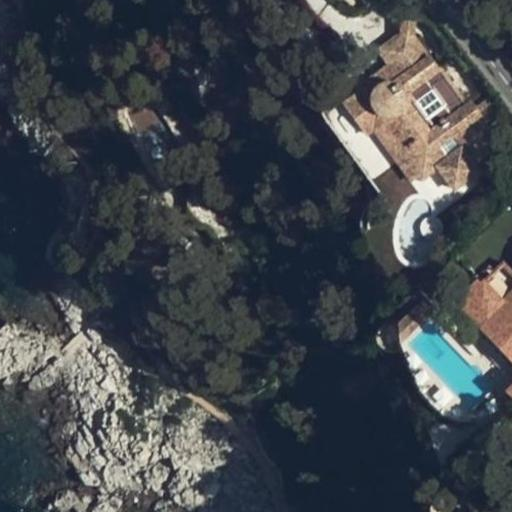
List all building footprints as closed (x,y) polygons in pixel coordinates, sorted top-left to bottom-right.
[(406,29),(378,49),(389,65),(375,74),(379,80),(345,104),(367,134),(374,130),(415,185),(439,169),(453,189),(478,170),(474,163),(501,142),(483,117),(468,125),(459,111),(429,134),(407,105),(407,91),(437,70),(406,29)] [(464,107),(437,70),(407,91),(407,105),(429,134),(459,111),(464,107)] [(208,184),(207,191),(200,195),(203,203),(200,210),(200,217),(203,222),(208,227),(223,234),(229,243),(230,256),(231,261),(235,265),(246,268),(252,265),(261,259),(241,220),(236,220),(235,215),(231,210),(225,206),(222,202),(227,200),(226,193),(224,190),(217,185),(208,184)] [(511,393),(511,291),(503,300),(483,281),(459,304),(511,360),(511,382),(506,388),(511,393)] [(395,326),(400,343),(429,316),(418,304),(395,326)]
